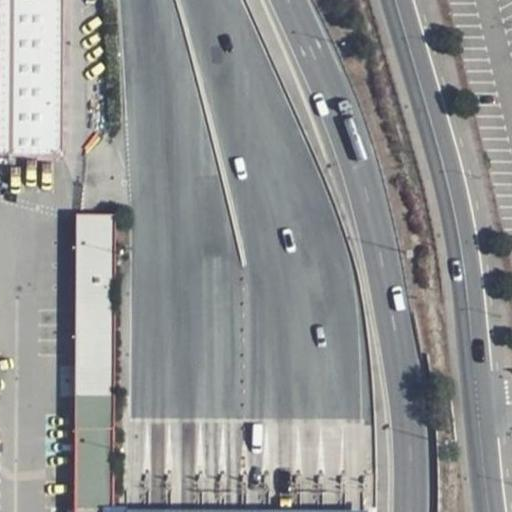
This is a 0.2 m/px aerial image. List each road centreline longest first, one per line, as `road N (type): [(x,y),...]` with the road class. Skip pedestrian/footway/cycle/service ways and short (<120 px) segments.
road 1 (motorway): [(411,511),(409,407),(371,200),(287,0)]
road 2 (unclassified): [(392,0),(464,267),(490,511)]
road 3 (motorway): [(207,0),(269,209),(289,412),(288,511)]
road 4 (motorway): [(141,0),(178,242),(178,511)]
